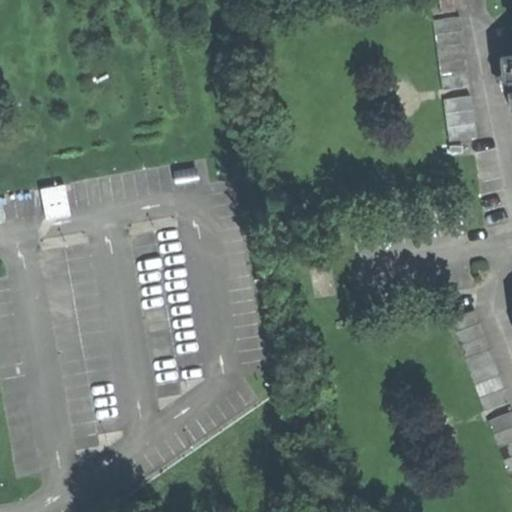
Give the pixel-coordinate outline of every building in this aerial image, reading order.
[(439,0),(441,12),(455,11),(453,0),(439,0)] [(460,17),(433,20),(443,89),(469,85),(460,17)] [(511,106),(511,55),(501,57),(503,75),(509,74),(511,89),(508,90),(510,107),(511,106)] [(444,99),(449,141),(476,137),(471,96),(444,99)] [(70,181),(45,186),(52,216),(76,211),(70,181)] [(449,319),(484,410),(509,400),(474,309),(449,319)] [(511,411),(488,421),(511,483),(511,411)]
